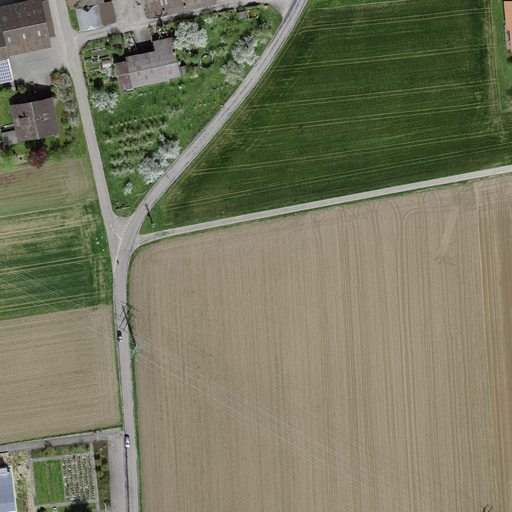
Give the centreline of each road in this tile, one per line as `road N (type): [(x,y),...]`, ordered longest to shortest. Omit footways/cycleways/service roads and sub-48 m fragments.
road 1 (unclassified): [(132,242),(511,169)]
road 2 (unclassified): [(300,0),(246,92),(132,242)]
road 3 (unclassified): [(61,0),(123,269)]
road 4 (unclassified): [(123,269),(131,511)]
